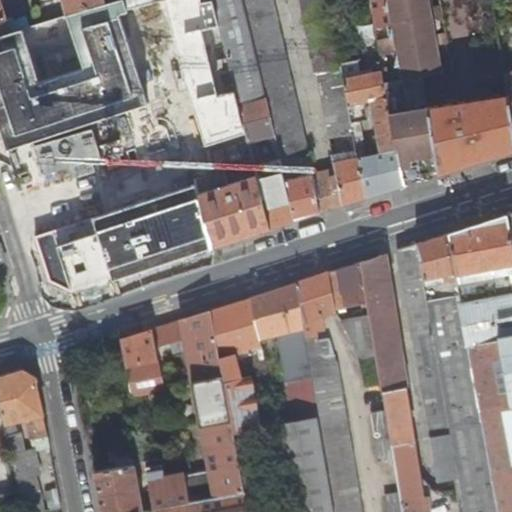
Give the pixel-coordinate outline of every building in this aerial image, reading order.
[(0,0),(0,34),(32,25),(30,16),(15,21),(14,16),(8,18),(2,0),(0,0)] [(32,25),(0,34),(0,105),(0,106),(55,89),(78,82),(144,63),(130,7),(127,0),(114,0),(69,14),(32,25)] [(65,0),(69,14),(114,0),(65,0)] [(155,0),(130,7),(144,63),(162,132),(171,167),(193,160),(220,151),(235,146),(250,141),(242,105),(216,0),(155,0)] [(216,0),(242,105),(269,98),(245,0),(216,0)] [(286,170),(297,219),(323,212),(321,206),(325,204),(319,182),(316,182),(314,172),(312,165),(304,166),(302,156),(309,155),(273,0),(245,0),(269,98),(280,147),(286,170)] [(330,0),(303,0),(307,18),(309,18),(333,138),(356,133),(350,104),(344,66),(330,0)] [(400,149),(405,176),(441,168),(431,105),(428,106),(423,76),(426,76),(412,0),(384,0),(386,9),(374,11),(377,27),(389,25),(391,37),(379,39),(382,54),(394,52),(396,64),(384,67),(389,97),(397,142),(399,142),(400,149)] [(412,0),(426,76),(455,71),(453,61),(437,63),(434,46),(449,43),(448,32),(431,35),(428,19),(445,16),(443,5),(426,7),(425,0),(412,0)] [(374,99),(389,97),(384,67),(383,60),(375,61),(377,72),(365,74),(370,100),(374,99)] [(144,63),(78,82),(83,100),(101,95),(108,120),(132,112),(139,138),(162,132),(144,63)] [(350,104),(368,101),(367,100),(370,100),(365,74),(353,76),(351,65),(344,66),(350,104)] [(55,89),(0,106),(10,140),(65,124),(55,89)] [(441,168),(442,172),(511,149),(511,105),(510,92),(432,105),(431,105),(441,168)] [(384,153),(400,149),(399,142),(397,142),(389,97),(374,99),(384,153)] [(250,141),(253,153),(280,147),(269,98),(242,105),(250,141)] [(356,133),(358,145),(367,144),(362,119),(371,118),(368,101),(350,104),(356,133)] [(65,124),(10,140),(21,172),(42,166),(90,152),(81,119),(65,124)] [(162,132),(139,138),(119,144),(126,170),(128,180),(171,169),(171,167),(162,132)] [(202,194),(215,246),(272,227),(259,177),(253,153),(250,141),(235,146),(240,165),(246,164),(250,177),(240,181),(238,176),(233,178),(234,183),(210,190),(211,183),(208,174),(216,171),(212,160),(222,156),(220,151),(193,160),(201,194),(202,194)] [(90,152),(42,166),(49,191),(126,170),(119,144),(90,152)] [(362,157),(369,197),(406,184),(405,176),(400,149),(384,153),(367,156),(366,150),(359,152),(361,157),(362,157)] [(336,162),(361,157),(359,152),(335,156),(336,162)] [(337,166),(344,205),(369,197),(362,157),(361,157),(336,162),(337,166)] [(321,206),(323,212),(344,205),(337,166),(314,172),(316,182),(319,182),(325,204),(321,206)] [(259,177),(272,227),(297,219),(286,170),(259,177)] [(511,511),(511,238),(507,214),(479,223),(511,410),(511,472),(493,477),(499,511),(511,511)] [(449,233),(466,327),(493,477),(511,472),(511,410),(479,223),(464,228),(449,233)] [(416,243),(423,279),(440,276),(444,299),(445,299),(451,329),(466,327),(449,233),(433,238),(416,243)] [(64,249),(76,291),(115,278),(103,236),(64,249)] [(436,472),(457,469),(423,279),(416,243),(398,249),(436,472)] [(389,273),(384,254),(361,261),(369,307),(370,313),(377,354),(402,511),(464,511),(463,502),(456,503),(453,490),(421,495),(401,370),(403,369),(389,273)] [(341,268),(346,306),(361,303),(362,308),(369,307),(361,261),(351,265),(341,268)] [(346,306),(341,268),(330,271),(336,308),(346,306)] [(304,332),(312,331),(311,324),(315,323),(315,318),(336,311),(336,308),(330,271),(319,275),(296,282),(304,332)] [(423,279),(457,469),(463,502),(464,511),(499,511),(493,477),(466,327),(451,329),(445,299),(444,299),(440,276),(423,279)] [(292,511),(334,511),(310,366),(304,332),(296,282),(281,287),(267,292),(274,336),(275,341),(278,340),(293,422),(277,425),(280,444),(288,485),(292,511)] [(274,336),(267,292),(253,296),(261,339),(274,336)] [(237,354),(262,347),(261,339),(253,296),(233,302),(212,309),(246,492),(249,511),(270,511),(254,429),(262,427),(253,375),(242,378),(239,367),(238,361),(237,354)] [(210,472),(203,474),(166,481),(162,457),(145,461),(145,462),(147,469),(154,509),(246,492),(212,309),(182,318),(186,341),(188,351),(210,472)] [(375,355),(377,354),(370,313),(340,318),(362,357),(375,355)] [(175,321),(153,328),(157,350),(171,346),(186,341),(182,318),(175,321)] [(157,350),(153,328),(122,338),(140,435),(172,429),(157,350)] [(313,342),(312,331),(304,332),(310,366),(332,362),(329,339),(313,342)] [(186,341),(171,346),(172,355),(188,351),(186,341)] [(237,354),(238,361),(249,359),(250,365),(266,368),(262,347),(237,354)] [(375,355),(362,357),(366,383),(379,381),(375,355)] [(249,359),(238,361),(239,367),(250,365),(249,359)] [(332,362),(310,366),(334,511),(362,511),(337,361),(332,362)] [(22,431),(7,434),(21,491),(25,511),(34,511),(44,510),(41,495),(37,476),(43,474),(38,453),(51,450),(36,383),(37,381),(36,379),(24,370),(9,375),(0,377),(0,404),(5,424),(26,419),(30,440),(33,439),(35,449),(26,451),(22,431)] [(392,462),(384,410),(371,412),(379,465),(392,462)] [(276,487),(288,485),(280,444),(269,446),(276,487)] [(136,471),(147,469),(145,462),(95,473),(100,499),(102,511),(137,511),(144,511),(136,471)] [(59,491),(41,495),(44,510),(62,507),(59,491)] [(154,509),(144,511),(143,511),(249,511),(246,492),(154,509)] [(401,511),(398,492),(384,494),(387,511),(401,511)]
